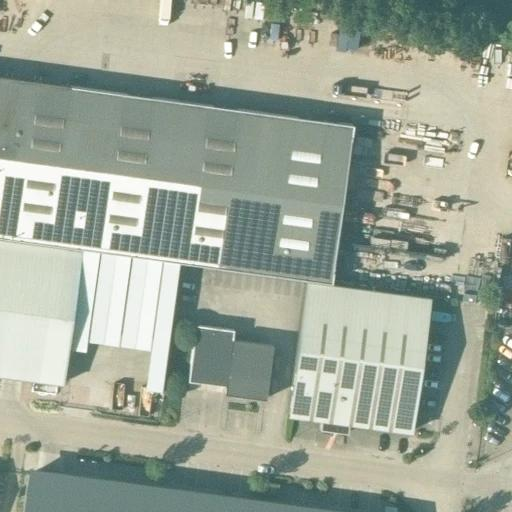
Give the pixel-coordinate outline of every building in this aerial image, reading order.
[(0,237),(330,282),(352,124),(0,75),(0,237)] [(0,238),(0,373),(61,382),(79,249),(0,238)] [(307,280),(288,415),(320,419),(318,428),(346,432),(347,423),(409,431),(427,297),(307,280)] [(194,324),(187,380),(224,385),(223,393),(265,399),(272,344),(231,339),(233,329),(194,324)] [(278,494),(279,486),(279,482),(267,480),(265,490),(265,492),(278,494)] [(248,511),(33,481),(28,511),(248,511)]
